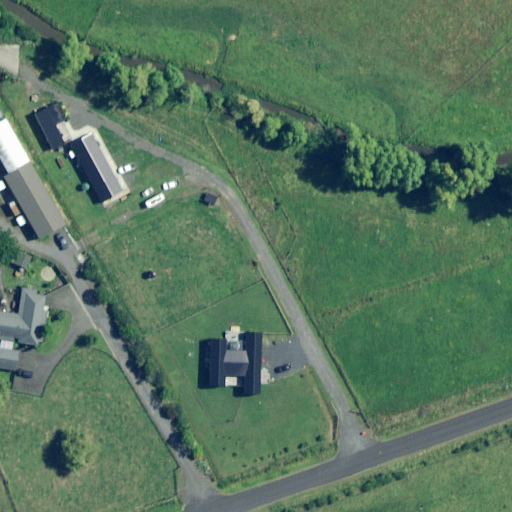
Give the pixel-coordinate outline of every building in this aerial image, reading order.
[(55,103),(35,114),(56,149),(76,138),(55,103)] [(6,118),(0,121),(0,156),(10,174),(31,162),(6,118)] [(90,133),(71,144),(105,202),(123,192),(90,133)] [(10,174),(5,177),(41,240),(68,225),(31,162),(10,174)] [(216,187),(227,179),(221,170),(209,178),(216,187)] [(29,258),(15,251),(9,263),(24,269),(29,258)] [(0,311),(0,339),(14,342),(14,338),(19,339),(18,342),(41,346),(49,298),(36,296),(37,290),(22,288),(18,314),(0,311)] [(18,303),(18,302),(17,301),(17,300),(16,299),(15,298),(14,297),(12,297),(11,296),(10,296),(8,296),(7,297),(6,297),(5,298),(4,299),(3,300),(3,301),(2,303),(2,304),(2,305),(3,307),(3,308),(4,309),(5,310),(6,311),(7,311),(9,312),(10,312),(11,312),(13,311),(14,311),(15,310),(16,309),(17,308),(17,306),(18,305),(18,304),(18,303)] [(261,395),(263,334),(246,333),(245,349),(226,349),(226,343),(210,342),(208,392),(224,392),(225,376),(245,377),(244,394),(261,395)] [(19,351),(0,347),(0,368),(16,371),(19,351)]
